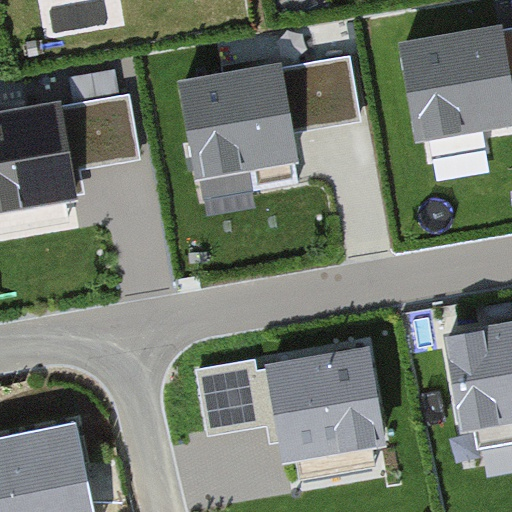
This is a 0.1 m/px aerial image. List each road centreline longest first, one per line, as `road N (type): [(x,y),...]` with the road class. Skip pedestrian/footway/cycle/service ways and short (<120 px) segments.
road 1 (residential): [(511,264),(126,329)]
road 2 (residential): [(126,329),(168,511)]
road 3 (residential): [(126,329),(0,350)]
